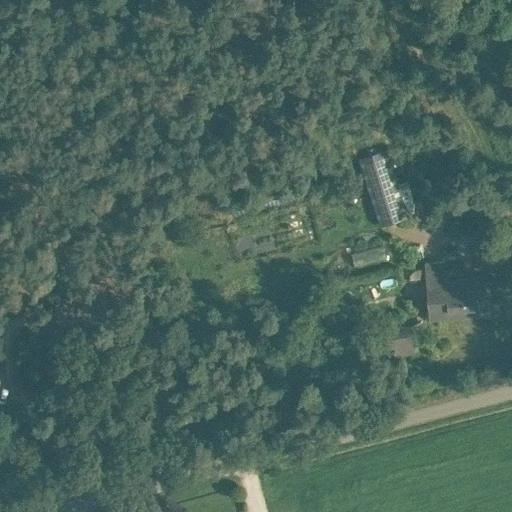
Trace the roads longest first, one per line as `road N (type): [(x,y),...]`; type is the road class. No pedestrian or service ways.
road 1 (unclassified): [(56,511),(511,390)]
road 2 (track): [(511,203),(397,0)]
